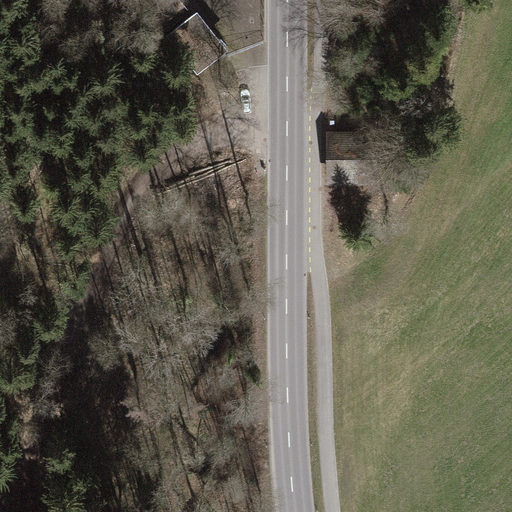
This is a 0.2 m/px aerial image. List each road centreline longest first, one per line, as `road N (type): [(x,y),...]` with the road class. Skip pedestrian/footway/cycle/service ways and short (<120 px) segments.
road 1 (track): [(2,511),(118,224),(167,156),(246,124),(316,123)]
road 2 (tertiary): [(296,511),(287,387),(287,0)]
